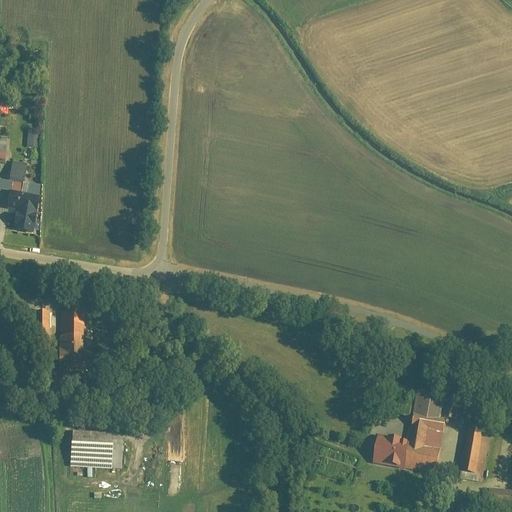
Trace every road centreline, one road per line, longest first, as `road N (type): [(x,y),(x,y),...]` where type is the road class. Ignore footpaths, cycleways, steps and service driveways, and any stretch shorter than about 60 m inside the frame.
road 1 (track): [(149,278),(404,329),(511,376)]
road 2 (unclassified): [(149,278),(173,33),(200,0)]
road 3 (unclassified): [(268,511),(271,418),(248,384),(179,335),(149,291),(149,278)]
road 4 (unclassified): [(0,253),(149,278)]
